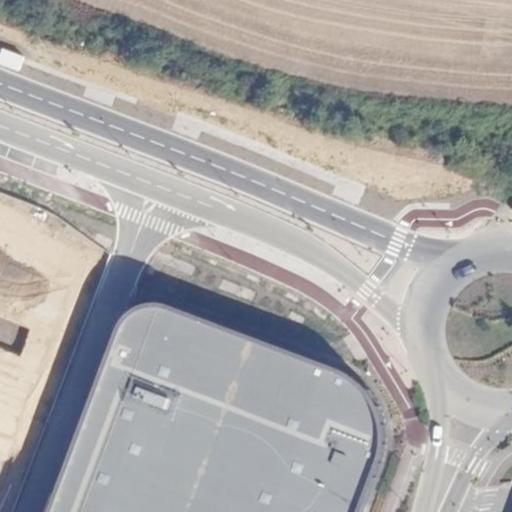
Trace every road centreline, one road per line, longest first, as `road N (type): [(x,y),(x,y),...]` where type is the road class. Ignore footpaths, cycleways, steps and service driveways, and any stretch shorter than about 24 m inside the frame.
road 1 (residential): [(511,250),(464,260),(436,287),(423,327),(433,368)]
road 2 (residential): [(433,368),(439,451),(421,511)]
